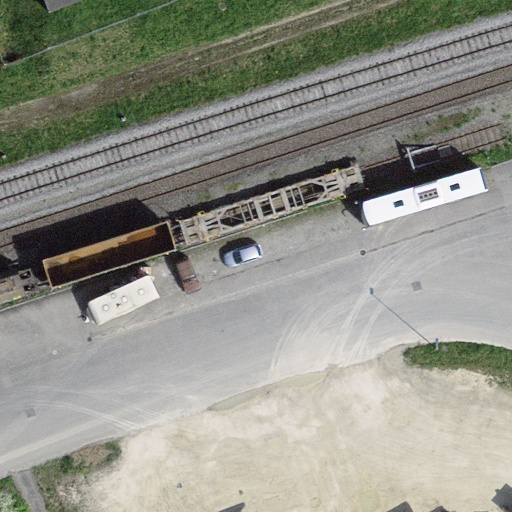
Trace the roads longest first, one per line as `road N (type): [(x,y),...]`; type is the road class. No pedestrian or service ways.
road 1 (residential): [(511,288),(402,301),(295,327),(0,436)]
road 2 (track): [(0,123),(382,0)]
